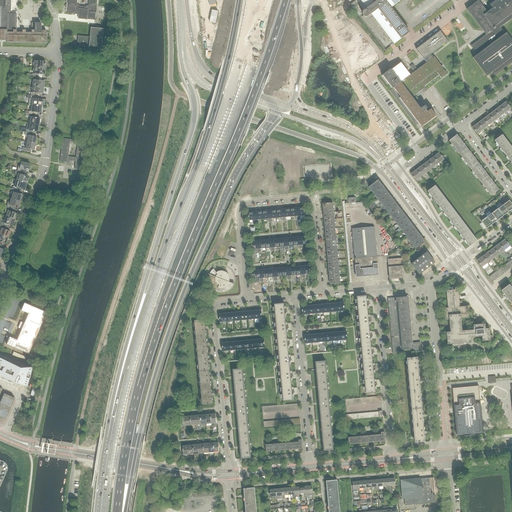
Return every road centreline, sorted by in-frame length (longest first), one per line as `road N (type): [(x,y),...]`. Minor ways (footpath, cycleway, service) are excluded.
road 1 (trunk): [(183,34),(196,114),(128,340),(113,443)]
road 2 (trunk): [(121,468),(136,448),(197,258),(245,154),(276,112)]
road 3 (trunk): [(200,170),(146,313),(113,443)]
road 4 (trunk): [(181,255),(237,135),(285,0)]
road 5 (trunk): [(181,255),(267,0)]
road 6 (residential): [(247,300),(241,206),(303,197),(313,206),(321,294)]
road 7 (residential): [(0,283),(46,161),(57,53)]
road 8 (tertiary): [(228,475),(4,436)]
road 9 (trunk): [(121,468),(181,255)]
road 10 (residential): [(465,0),(368,75),(420,154)]
road 11 (residential): [(228,475),(211,304),(247,300)]
road 12 (trunk): [(251,0),(200,170)]
road 13 (trunk): [(239,0),(200,170)]
road 14 (residential): [(310,468),(295,297)]
road 15 (residential): [(392,459),(378,289)]
road 16 (residential): [(446,450),(430,284)]
road 17 (secondary): [(272,100),(202,68),(189,0)]
road 18 (secondary): [(183,34),(195,79),(276,112)]
